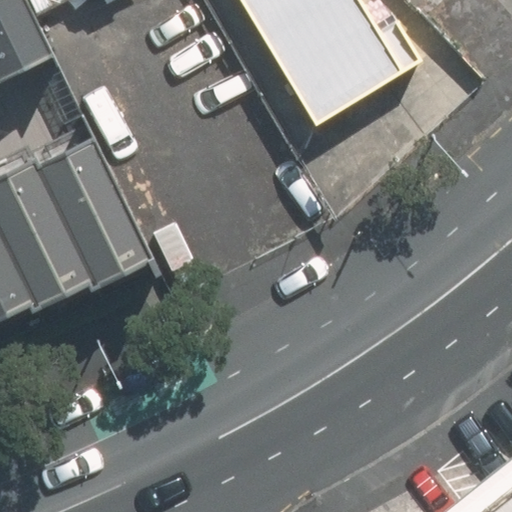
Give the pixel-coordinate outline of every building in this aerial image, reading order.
[(0,0),(0,77),(52,54),(25,0),(0,0)] [(402,69),(359,0),(241,0),(316,122),(402,69)] [(511,10),(503,0),(450,0),(430,17),(485,81),(511,58),(511,10)] [(0,317),(36,301),(37,305),(90,280),(92,287),(144,261),(92,141),(38,166),(36,157),(0,173),(0,317)] [(511,511),(511,493),(488,511),(511,511)]
